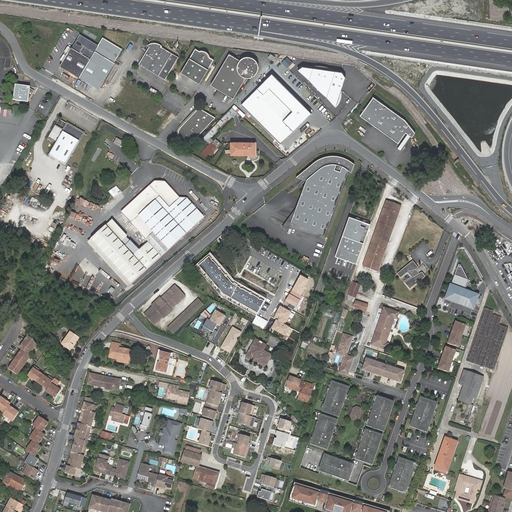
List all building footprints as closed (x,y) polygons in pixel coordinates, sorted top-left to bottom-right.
[(76,77),(94,45),(76,35),(69,47),(67,46),(56,65),(76,77)] [(97,89),(112,63),(110,62),(118,49),(99,38),(94,45),(76,77),(97,89)] [(149,47),(140,63),(160,74),(173,52),(162,47),(162,46),(158,43),(157,43),(155,42),(152,43),(150,43),(148,44),(149,47)] [(195,48),(181,73),(200,84),(214,59),(209,57),(209,55),(206,52),(205,51),(201,51),(200,51),(195,48)] [(250,77),(253,76),(256,74),(258,71),(258,68),(258,65),(258,63),(256,60),(254,58),(253,57),(248,56),(244,57),(241,59),(240,60),(229,54),(211,85),(234,98),(246,77),(250,77)] [(287,58),(282,63),(287,69),(293,63),(287,58)] [(295,68),(334,105),(344,74),(341,70),(300,64),(295,68)] [(271,75),(241,105),(280,144),(310,114),(271,75)] [(30,87),(16,85),(14,100),(28,102),(35,91),(30,88),(30,87)] [(375,97),(362,115),(400,143),(407,132),(413,136),(417,132),(407,120),(375,97)] [(186,145),(212,117),(196,107),(178,126),(177,128),(176,129),(176,130),(176,131),(175,132),(175,133),(176,134),(176,135),(176,136),(176,138),(177,139),(178,139),(178,140),(179,141),(180,141),(181,142),(186,145)] [(222,119),(213,127),(216,131),(225,123),(222,119)] [(62,133),(66,126),(58,122),(54,128),(62,133)] [(65,166),(83,135),(66,126),(62,133),(55,145),(48,157),(65,166)] [(55,145),(62,133),(54,128),(47,141),(55,145)] [(255,142),(231,142),(231,155),(255,155),(255,142)] [(212,151),(205,148),(202,154),(209,158),(212,151)] [(291,225),(326,237),(350,173),(352,174),(356,165),(353,163),(347,159),(339,158),(328,158),(319,162),(313,166),(307,170),(298,179),(307,182),(291,225)] [(94,238),(135,281),(163,256),(205,217),(187,198),(180,197),(165,181),(155,181),(121,213),(149,242),(139,252),(134,256),(106,226),(94,238)] [(401,206),(387,201),(364,266),(378,271),(401,206)] [(134,256),(139,252),(123,236),(123,237),(110,223),(106,226),(134,256)] [(132,284),(135,281),(94,238),(91,242),(132,284)] [(211,253),(195,267),(223,299),(256,317),(266,298),(236,282),(211,253)] [(413,260),(397,273),(401,278),(408,272),(413,277),(405,282),(410,289),(426,276),(422,272),(420,273),(419,272),(417,270),(416,269),(419,267),(413,260)] [(248,279),(260,285),(269,267),(258,261),(248,279)] [(462,267),(458,266),(450,286),(464,291),(468,279),(462,267)] [(355,298),(360,285),(353,282),(348,296),(355,298)] [(145,311),(156,322),(165,314),(166,315),(172,309),(171,308),(184,295),(174,284),(160,297),(159,297),(154,302),(154,303),(145,311)] [(450,286),(445,300),(473,310),(479,296),(474,295),(464,291),(450,286)] [(198,297),(166,328),(172,334),(204,303),(198,297)] [(365,311),(367,305),(358,302),(356,308),(365,311)] [(494,310),(484,307),(466,361),(494,371),(508,328),(499,324),(502,317),(493,314),(494,310)] [(378,326),(390,330),(394,319),(396,319),(398,312),(384,308),(378,326)] [(224,315),(213,309),(201,330),(206,333),(208,330),(213,332),(211,335),(214,337),(220,326),(218,325),(224,315)] [(459,346),(466,325),(456,321),(453,328),(454,329),(451,335),(448,343),(459,346)] [(386,343),(390,330),(378,326),(371,345),(386,350),(388,344),(386,343)] [(241,332),(231,327),(220,347),(230,353),(241,332)] [(79,338),(70,331),(62,344),(70,350),(79,338)] [(352,337),(346,335),(343,334),(336,353),(339,354),(342,356),(343,358),(341,366),(343,367),(344,367),(349,369),(353,358),(347,356),(346,354),(352,337)] [(23,345),(21,348),(23,349),(31,355),(37,346),(35,339),(29,336),(26,341),(28,343),(26,347),(23,345)] [(248,353),(247,354),(247,355),(247,356),(247,357),(247,358),(248,359),(249,359),(250,359),(251,359),(252,359),(253,358),(256,360),(256,361),(265,367),(272,355),(263,351),(266,346),(262,344),(263,343),(259,341),(259,342),(256,340),(253,345),(248,353)] [(112,343),(110,352),(113,353),(114,349),(118,350),(119,345),(112,343)] [(451,365),(457,349),(446,345),(443,353),(444,353),(443,357),(442,360),(441,360),(440,362),(451,365)] [(19,361),(25,366),(32,356),(31,355),(23,349),(18,356),(21,358),(19,361)] [(109,354),(127,358),(129,354),(127,354),(128,349),(123,349),(123,351),(118,350),(114,349),(113,353),(110,352),(109,354)] [(167,367),(170,368),(171,364),(172,358),(173,354),(170,353),(164,352),(160,351),(159,354),(161,355),(159,362),(158,362),(157,365),(167,367)] [(127,360),(127,358),(109,354),(109,358),(116,360),(116,361),(123,362),(123,359),(127,360)] [(371,372),(375,361),(366,358),(361,370),(368,372),(368,371),(371,372)] [(13,363),(9,369),(18,376),(25,366),(19,361),(16,365),(13,363)] [(381,376),(385,364),(375,361),(371,372),(375,373),(374,374),(381,376)] [(449,371),(451,365),(440,362),(438,367),(449,371)] [(391,379),(395,368),(385,364),(381,376),(387,379),(387,378),(391,379)] [(169,374),(170,368),(167,367),(157,365),(156,371),(166,373),(169,374)] [(347,376),(349,369),(344,367),(343,367),(341,366),(338,373),(341,373),(347,376)] [(38,383),(46,372),(40,368),(38,370),(35,367),(32,370),(28,376),(38,383)] [(397,382),(401,370),(395,368),(391,379),(394,380),(394,381),(397,382)] [(476,399),(483,377),(463,370),(458,386),(463,388),(458,400),(471,404),(473,398),(476,399)] [(48,389),(54,381),(49,378),(51,375),(46,372),(38,383),(48,389)] [(88,384),(94,385),(96,376),(90,375),(88,384)] [(112,389),(115,379),(100,377),(97,386),(105,388),(106,389),(110,390),(112,389)] [(298,387),(299,385),(300,380),(290,377),(287,383),(298,387)] [(115,379),(112,389),(119,391),(121,381),(115,379)] [(300,380),(299,385),(302,387),(298,399),(308,403),(314,385),(300,380)] [(59,385),(54,381),(48,389),(47,391),(57,398),(62,389),(58,386),(59,385)] [(212,381),(210,390),(211,390),(222,393),(223,390),(224,390),(226,385),(212,381)] [(338,417),(348,387),(332,382),(322,411),(338,417)] [(178,399),(178,401),(178,403),(187,405),(189,393),(177,391),(178,386),(169,384),(168,389),(169,390),(168,396),(171,399),(170,399),(175,400),(176,399),(178,399)] [(222,393),(211,390),(207,403),(218,406),(222,393)] [(384,432),(393,403),(377,397),(367,426),(384,432)] [(426,432),(437,403),(420,397),(410,427),(426,432)] [(90,412),(93,399),(86,398),(82,410),(90,412)] [(10,406),(11,405),(5,400),(3,403),(0,401),(0,411),(4,414),(8,409),(10,406)] [(206,403),(202,416),(214,420),(218,406),(207,403),(206,403)] [(255,406),(243,403),(240,413),(252,417),(255,406)] [(115,408),(112,417),(111,421),(123,424),(124,423),(127,424),(129,417),(125,416),(125,415),(122,414),(125,406),(116,404),(115,408)] [(152,414),(153,409),(146,407),(144,412),(145,412),(142,425),(141,424),(139,429),(147,431),(148,427),(149,427),(153,414),(152,414)] [(355,421),(358,419),(361,412),(359,409),(356,407),(353,409),(350,417),(352,420),(355,421)] [(13,423),(19,413),(13,409),(11,412),(8,409),(4,414),(3,416),(13,423)] [(88,419),(90,412),(82,410),(80,417),(88,419)] [(252,417),(240,413),(238,417),(240,418),(238,423),(253,427),(256,418),(252,417)] [(292,414),(290,418),(296,425),(299,422),(292,414)] [(337,420),(321,415),(316,431),(313,438),(311,444),(327,450),(337,420)] [(40,417),(33,426),(37,429),(38,430),(40,426),(44,429),(49,423),(40,417)] [(86,426),(87,420),(88,419),(80,417),(78,423),(86,426)] [(197,417),(193,428),(202,431),(210,433),(213,422),(197,417)] [(291,422),(281,419),(277,431),(284,433),(285,429),(289,431),(292,423),(291,422)] [(175,441),(176,435),(179,435),(182,424),(174,422),(173,426),(171,425),(170,428),(167,428),(167,427),(164,429),(163,432),(162,436),(160,444),(166,446),(164,453),(173,455),(177,441),(175,441)] [(84,433),(86,426),(78,423),(76,430),(84,433)] [(37,429),(30,439),(33,441),(39,445),(43,439),(39,436),(42,432),(38,430),(37,429)] [(313,438),(316,431),(309,429),(307,436),(313,438)] [(82,437),(84,433),(76,430),(74,437),(75,438),(82,440),(82,437)] [(376,455),(382,435),(366,430),(359,450),(376,455)] [(209,436),(210,433),(202,431),(198,444),(208,447),(211,437),(209,436)] [(112,435),(105,433),(104,439),(110,441),(112,435)] [(239,434),(236,443),(249,447),(250,443),(249,443),(251,437),(239,434)] [(440,453),(452,457),(458,442),(445,437),(440,453)] [(80,447),(82,440),(75,438),(73,445),(80,447)] [(86,449),(88,442),(87,441),(82,440),(80,447),(86,449)] [(33,441),(26,451),(30,454),(31,455),(34,451),(38,453),(42,447),(39,445),(33,441)] [(236,443),(234,443),(233,448),(236,449),(234,455),(246,458),(249,447),(236,443)] [(77,454),(80,447),(73,445),(71,452),(77,454)] [(181,462),(197,466),(198,467),(202,456),(200,455),(201,451),(189,447),(186,446),(181,462)] [(84,456),(86,449),(80,447),(77,454),(84,456)] [(373,465),(376,455),(359,450),(356,459),(373,465)] [(75,461),(77,454),(71,452),(69,459),(75,461)] [(447,471),(452,457),(440,453),(435,467),(447,471)] [(30,454),(25,463),(26,463),(36,469),(38,466),(36,465),(39,460),(35,457),(31,455),(30,454)] [(82,463),(84,456),(77,454),(75,461),(82,463)] [(109,457),(100,454),(95,471),(110,475),(112,468),(113,466),(107,464),(109,457)] [(349,482),(355,465),(325,455),(320,471),(349,482)] [(267,461),(266,466),(279,470),(282,461),(269,458),(268,461),(267,461)] [(399,458),(398,462),(389,488),(405,493),(415,466),(415,464),(399,458)] [(73,467),(75,463),(75,461),(69,459),(67,466),(73,468),(73,467)] [(117,469),(112,468),(110,475),(119,478),(119,476),(122,477),(126,474),(130,462),(120,459),(117,469)] [(80,470),(82,463),(75,461),(75,463),(73,467),(73,468),(80,470)] [(22,473),(35,479),(37,476),(35,475),(38,470),(36,469),(26,463),(22,473)] [(159,475),(148,472),(150,466),(141,463),(137,479),(142,480),(144,481),(153,483),(152,486),(160,488),(160,487),(166,488),(171,490),(174,479),(167,477),(167,476),(164,476),(163,476),(159,475)] [(71,474),(73,470),(73,468),(67,466),(65,473),(71,475),(71,474)] [(199,470),(196,469),(193,478),(207,483),(206,487),(214,490),(219,473),(200,467),(199,470)] [(78,477),(80,470),(73,468),(73,470),(71,474),(71,475),(78,477)] [(9,472),(2,486),(7,488),(8,484),(21,491),(26,480),(9,472)] [(270,501),(276,479),(262,475),(261,480),(262,481),(257,497),(270,501)] [(472,503),(477,488),(478,488),(480,481),(473,479),(473,480),(468,479),(468,477),(462,475),(456,496),(461,498),(461,499),(472,503)] [(389,511),(390,511),(294,482),(288,500),(316,509),(316,510),(323,511),(327,511),(389,511)] [(511,497),(511,484),(505,482),(503,487),(506,488),(504,495),(511,497)] [(490,511),(500,511),(505,498),(493,494),(488,511),(490,511)] [(82,498),(73,495),(72,496),(71,496),(70,499),(66,498),(63,506),(68,507),(69,504),(79,507),(82,498)] [(108,511),(111,500),(93,495),(89,508),(102,511),(108,511)] [(17,501),(12,498),(8,507),(16,511),(21,511),(22,510),(21,509),(22,507),(23,504),(17,501)] [(128,511),(130,504),(112,499),(111,500),(108,511),(128,511)]
